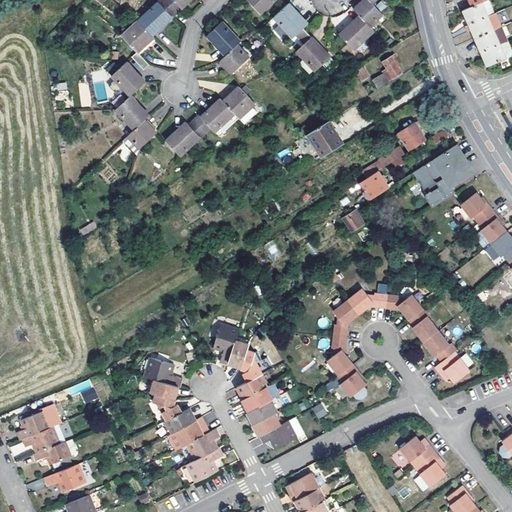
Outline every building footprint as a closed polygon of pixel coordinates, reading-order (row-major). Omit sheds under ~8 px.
[(160,0),(158,2),(172,17),(190,0),(160,0)] [(275,0),(248,0),(261,14),(275,0)] [(371,0),(363,0),(355,9),(361,15),(370,25),(383,12),(373,1),(371,0)] [(485,0),(482,2),(488,15),(493,13),(487,0),(485,0)] [(158,2),(138,21),(139,22),(152,36),(172,17),(158,2)] [(469,23),(488,15),(482,2),(472,6),(463,9),(469,23)] [(275,17),(280,24),(294,38),(297,35),(306,45),(313,38),(304,29),(308,25),(289,4),(275,17)] [(488,15),(494,29),(499,27),(493,13),(488,15)] [(361,15),(341,34),(341,35),(348,42),(354,49),(374,30),(370,25),(361,15)] [(494,29),(488,15),(469,23),(475,38),(494,29)] [(280,24),(275,17),(271,21),(277,26),(280,24)] [(237,45),(240,42),(222,21),(207,35),(226,55),(237,45)] [(152,36),(139,22),(122,38),(136,52),(139,55),(155,39),(152,36)] [(500,44),(494,29),(475,38),(478,45),(482,52),(500,44)] [(306,45),(298,52),(317,72),(331,58),(313,38),(306,45)] [(500,44),(482,52),(484,57),(488,65),(506,57),(500,44)] [(237,45),(226,55),(220,60),(232,73),(248,57),(237,45)] [(139,55),(136,52),(131,58),(143,70),(148,65),(139,55)] [(378,72),(386,84),(402,72),(393,58),(396,56),(394,53),(383,61),(387,66),(378,72)] [(145,82),(126,62),(111,75),(130,96),(145,82)] [(357,70),(356,70),(363,80),(370,76),(363,66),(357,70)] [(373,79),(379,89),(385,85),(379,75),(373,79)] [(66,82),(56,83),(57,90),(67,89),(66,82)] [(224,102),(235,114),(240,119),(256,103),(241,87),(224,102)] [(130,96),(116,109),(134,129),(143,120),(148,115),(130,96)] [(190,126),(202,138),(211,129),(215,133),(219,129),(235,114),(224,102),(221,99),(202,117),(200,116),(190,126)] [(235,114),(219,129),(224,133),(240,119),(235,114)] [(156,133),(143,120),(134,129),(126,136),(139,149),(156,133)] [(323,157),(343,144),(328,121),(308,133),(323,157)] [(190,126),(188,123),(168,142),(181,156),(202,138),(190,126)] [(399,133),(410,151),(427,140),(415,123),(399,133)] [(445,129),(432,137),(436,144),(449,136),(445,129)] [(291,145),(284,149),(288,156),(295,152),(291,145)] [(464,158),(456,145),(416,171),(429,191),(426,193),(434,206),(453,193),(448,186),(452,184),(472,171),(464,158)] [(378,171),(383,168),(402,156),(406,154),(401,146),(379,160),(379,161),(363,172),(367,178),(378,171)] [(406,162),(402,156),(383,168),(387,174),(406,162)] [(378,171),(367,178),(361,182),(372,199),(389,188),(378,171)] [(511,228),(507,222),(506,224),(503,220),(506,218),(491,198),(488,201),(485,197),(486,196),(482,190),(466,202),(476,215),(478,214),(487,226),(486,227),(506,254),(508,252),(511,257),(511,228)] [(364,224),(356,211),(344,218),(353,232),(364,224)] [(83,234),(97,228),(94,222),(80,228),(83,234)] [(272,257),(280,253),(273,240),(265,245),(272,257)] [(450,336),(448,338),(437,322),(438,321),(428,308),(426,309),(418,298),(407,297),(408,289),(377,284),(376,292),(363,291),(361,288),(341,304),(343,306),(341,318),(333,317),(329,348),(337,349),(335,362),(344,373),(341,376),(349,385),(347,387),(354,396),(357,393),(360,397),(365,398),(370,394),(371,389),(367,385),(370,383),(364,376),(362,372),(363,371),(349,352),(353,319),(373,304),(405,308),(419,326),(424,333),(422,334),(434,349),(435,348),(441,355),(446,361),(439,366),(447,376),(451,373),(454,377),(458,382),(474,370),(459,351),(460,349),(450,336)] [(239,337),(241,330),(221,324),(214,348),(221,350),(222,348),(225,349),(224,351),(221,361),(231,364),(231,363),(233,356),(237,341),(239,337)] [(237,341),(250,345),(252,341),(239,337),(237,341)] [(250,345),(237,341),(233,356),(239,358),(237,365),(237,366),(243,368),(249,351),(250,345)] [(246,374),(250,382),(263,375),(265,374),(260,366),(255,368),(253,364),(255,358),(256,353),(249,351),(243,368),(247,369),(249,372),(246,374)] [(182,378),(172,374),(169,374),(170,371),(173,372),(175,364),(151,357),(145,376),(152,379),(156,380),(179,387),(182,378)] [(265,374),(263,375),(269,387),(272,386),(266,374),(265,374)] [(245,392),(248,398),(268,387),(269,387),(263,375),(250,382),(239,388),(242,394),(245,392)] [(178,389),(179,387),(156,380),(152,392),(157,394),(166,397),(169,389),(176,392),(177,392),(178,389)] [(326,383),(328,390),(339,387),(337,380),(326,383)] [(86,403),(98,398),(94,387),(81,393),(86,403)] [(268,387),(248,398),(247,399),(250,404),(247,405),(250,412),(252,411),(274,400),(275,399),(268,387)] [(169,389),(166,397),(174,399),(176,392),(169,389)] [(154,403),(160,404),(167,406),(169,410),(164,412),(169,421),(183,413),(179,405),(175,406),(173,402),(174,399),(166,397),(157,394),(154,403)] [(253,418),(256,424),(276,413),(280,412),(274,400),(252,411),(255,417),(253,418)] [(318,419),(328,413),(322,402),(312,408),(318,419)] [(65,424),(56,404),(41,410),(42,413),(29,418),(28,415),(22,417),(27,429),(20,432),(23,440),(26,439),(55,428),(65,424)] [(160,404),(164,412),(169,410),(167,406),(160,404)] [(192,409),(183,413),(169,421),(167,422),(173,434),(177,432),(195,422),(192,417),(195,415),(192,409)] [(276,413),(283,425),(286,423),(280,412),(276,413)] [(276,413),(256,424),(255,425),(257,430),(259,429),(265,426),(269,432),(283,425),(276,413)] [(195,422),(177,432),(184,447),(189,445),(211,433),(208,427),(202,430),(199,431),(198,429),(201,427),(198,421),(195,422)] [(273,440),(278,449),(300,437),(291,421),(286,423),(283,425),(269,432),(262,436),(266,443),(273,440)] [(167,422),(164,423),(171,435),(173,434),(167,422)] [(262,436),(269,432),(265,426),(259,429),(260,431),(262,436)] [(55,428),(26,439),(29,447),(36,444),(40,453),(62,444),(55,428)] [(218,429),(211,433),(189,445),(198,461),(220,449),(217,444),(213,445),(212,443),(215,441),(222,438),(218,429)] [(447,460),(432,440),(427,443),(425,440),(420,434),(405,446),(434,484),(450,473),(445,467),(443,464),(447,460)] [(511,436),(511,437),(506,442),(508,444),(505,447),(503,452),(507,457),(511,457),(511,436)] [(67,442),(62,444),(40,453),(37,454),(39,461),(52,457),(55,464),(73,457),(67,442)] [(351,448),(351,447),(343,451),(343,452),(345,456),(353,452),(351,448)] [(189,466),(198,483),(220,472),(217,465),(215,466),(213,464),(215,463),(225,458),(221,449),(220,449),(198,461),(189,466)] [(393,454),(398,467),(407,463),(401,450),(393,454)] [(312,469),(309,463),(295,471),(298,477),(312,469)] [(81,465),(47,478),(50,486),(61,482),(65,492),(88,483),(81,465)] [(299,487),(296,489),(290,492),(293,499),(295,498),(319,485),(320,484),(312,469),(298,477),(291,480),(295,487),(298,485),(299,487)] [(319,485),(326,497),(327,497),(328,495),(322,483),(320,484),(319,485)] [(484,511),(474,499),(472,495),(474,494),(466,484),(450,497),(458,506),(456,508),(458,511),(484,511)] [(309,506),(323,498),(326,497),(319,485),(295,498),(302,510),(303,509),(309,506)] [(146,493),(138,496),(141,504),(149,500),(146,493)] [(98,511),(92,495),(69,504),(71,511),(98,511)] [(326,497),(323,498),(329,510),(332,508),(327,497),(326,497)] [(323,498),(309,506),(312,511),(310,511),(325,511),(329,510),(323,498)]
